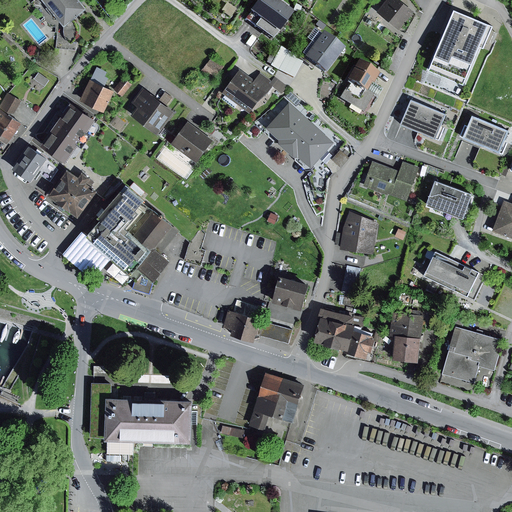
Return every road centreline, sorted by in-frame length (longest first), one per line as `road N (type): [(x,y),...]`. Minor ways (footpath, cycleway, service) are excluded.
road 1 (residential): [(372,138),(335,194),(325,278),(297,365)]
road 2 (residential): [(511,269),(483,254),(474,239),(489,181),(372,138)]
road 3 (unclassified): [(91,291),(77,443),(108,511)]
road 4 (tertiary): [(297,365),(91,291)]
road 5 (residential): [(5,166),(141,0)]
road 6 (tertiary): [(511,440),(344,382)]
road 7 (residential): [(492,406),(360,364),(344,382)]
road 8 (residential): [(434,0),(372,138)]
